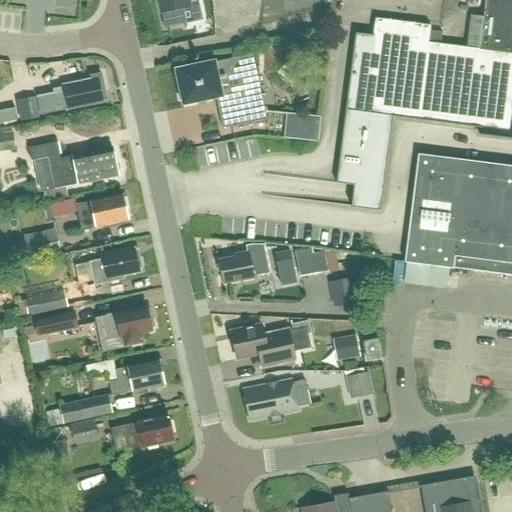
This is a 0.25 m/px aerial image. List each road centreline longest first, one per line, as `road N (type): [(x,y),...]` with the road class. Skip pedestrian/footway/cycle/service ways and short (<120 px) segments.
road 1 (unclassified): [(221,468),(122,28)]
road 2 (residential): [(221,468),(511,431)]
road 3 (residential): [(0,41),(33,45),(122,28)]
